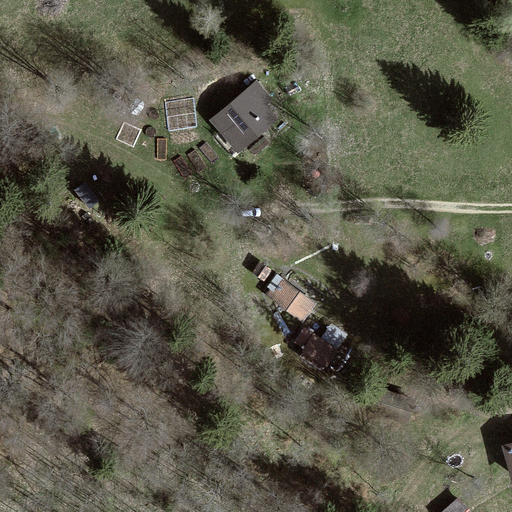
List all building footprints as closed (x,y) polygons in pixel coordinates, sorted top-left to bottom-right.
[(269,90),(255,74),(216,112),(228,124),(232,120),(247,136),(274,111),(261,97),(269,90)] [(273,271),(258,260),(248,273),(263,284),(273,271)] [(311,296),(276,269),(267,280),(272,283),(267,289),(298,312),(311,296)] [(315,327),(303,320),(295,335),(308,342),(304,350),(324,361),(329,353),(331,354),(333,352),(340,356),(347,342),(340,338),(346,327),(329,319),(321,335),(313,331),(315,327)] [(413,394),(374,381),(368,400),(406,413),(413,394)] [(441,511),(473,511),(459,495),(441,511)]
